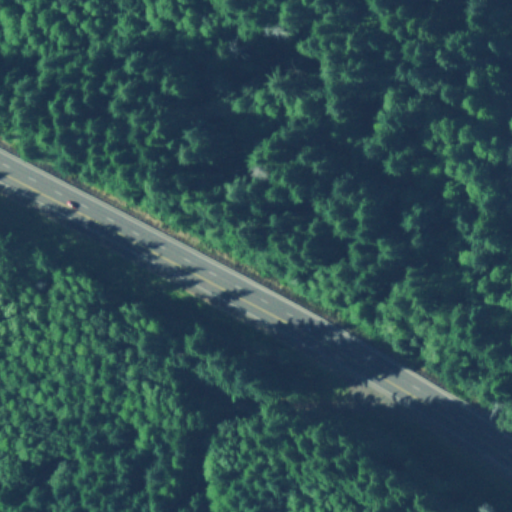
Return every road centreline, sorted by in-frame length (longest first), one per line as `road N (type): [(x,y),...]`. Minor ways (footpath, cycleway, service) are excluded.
road 1 (trunk): [(0,169),(377,372),(511,456)]
road 2 (track): [(377,372),(311,422),(205,408),(167,511)]
